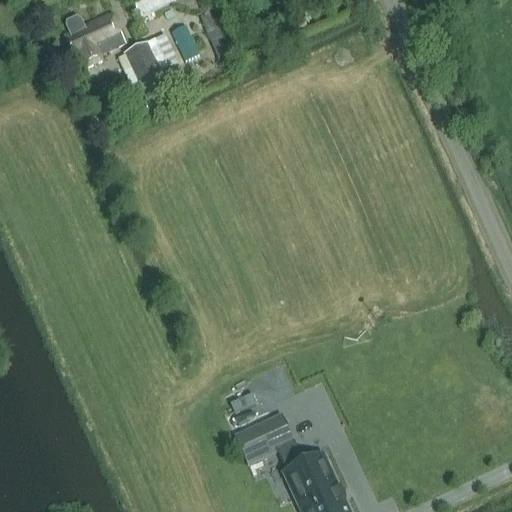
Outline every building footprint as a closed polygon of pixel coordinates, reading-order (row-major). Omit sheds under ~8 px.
[(136,0),(132,2),(140,19),(176,3),(174,0),(136,0)] [(66,29),(69,35),(65,37),(75,59),(81,56),(87,70),(102,63),(100,57),(125,46),(111,15),(84,28),(81,21),(77,19),(66,24),(66,29)] [(165,37),(125,56),(150,110),(173,99),(175,103),(192,94),(165,37)] [(126,108),(131,120),(147,113),(142,101),(126,108)] [(292,447),(281,422),(237,442),(250,471),(276,459),(284,478),(281,479),(296,511),(342,511),(340,505),(342,504),(337,492),(334,493),(320,461),(301,470),(291,448),(292,447)]
